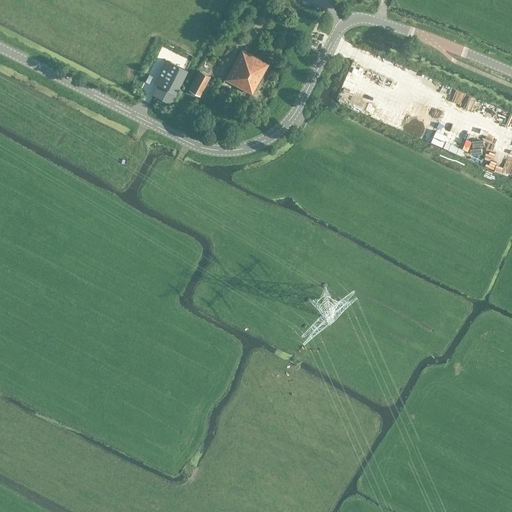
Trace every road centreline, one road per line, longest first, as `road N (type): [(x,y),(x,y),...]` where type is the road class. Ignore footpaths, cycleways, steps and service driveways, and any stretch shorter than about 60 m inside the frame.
road 1 (tertiary): [(341,25),(291,121),(238,151),(195,146),(0,50)]
road 2 (tertiary): [(511,73),(361,18),(341,25)]
